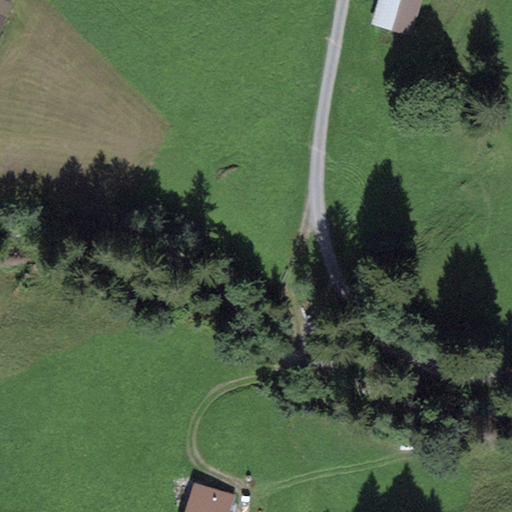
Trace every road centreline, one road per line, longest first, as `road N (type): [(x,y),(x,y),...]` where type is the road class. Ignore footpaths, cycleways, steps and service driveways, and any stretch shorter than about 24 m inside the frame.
road 1 (track): [(511,384),(406,404),(338,381),(298,332),(289,279),(311,214),(343,0)]
road 2 (track): [(317,362),(229,385),(198,411),(190,444),(198,468),(245,488)]
